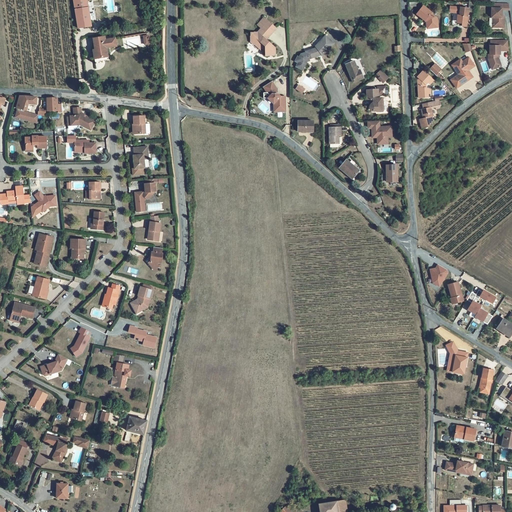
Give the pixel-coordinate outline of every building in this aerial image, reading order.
[(86,0),(72,0),(78,29),(91,27),(86,0)] [(431,13),(422,6),(416,14),(424,21),(425,20),(426,21),(425,22),(425,26),(430,25),(430,29),(436,28),(436,19),(430,14),(431,13)] [(500,8),(490,7),(490,16),(492,16),(492,24),(496,24),(497,26),(503,26),(503,17),(501,17),(500,8)] [(470,9),(458,8),(457,14),(454,13),(453,23),(458,24),(457,26),(468,27),(470,9)] [(264,52),(264,55),(273,55),(273,49),(263,40),(274,27),(262,16),(256,23),(259,27),(255,33),(248,33),(248,40),(247,41),(252,45),(253,44),(264,52)] [(321,53),(322,54),(332,43),(324,36),(315,45),(316,46),(304,50),(305,51),(301,53),(299,57),(297,56),(294,60),(298,63),(296,66),(302,70),(309,61),(306,59),(321,53)] [(105,40),(104,37),(92,39),(94,50),(92,50),(93,52),(96,52),(97,59),(107,57),(106,48),(112,47),(112,45),(113,43),(115,42),(114,38),(105,40)] [(490,45),(489,45),(488,54),(487,54),(488,60),(492,70),(495,69),(501,65),(497,57),(497,55),(499,55),(499,50),(508,51),(507,41),(490,40),(490,45)] [(461,60),(456,64),(461,73),(451,80),(456,87),(472,77),(468,71),(474,67),(469,59),(463,63),(461,60)] [(353,61),(345,64),(352,82),(363,78),(359,68),(356,70),(353,61)] [(438,72),(441,69),(436,64),(430,69),(440,78),(442,76),(438,72)] [(377,74),(380,77),(379,78),(383,83),(389,78),(381,70),(377,74)] [(432,79),(424,71),(418,77),(420,79),(419,80),(418,80),(419,98),(427,97),(427,94),(427,89),(426,85),(428,82),(432,79)] [(285,112),(285,96),(280,97),(277,94),(277,90),(272,81),(263,87),(267,93),(263,93),(264,98),(268,98),(274,104),(274,112),(285,112)] [(376,90),(366,90),(366,98),(372,98),(372,104),(371,105),(369,106),(370,109),(371,110),(382,110),(381,97),(376,98),(376,90)] [(35,104),(36,97),(24,97),(19,97),(16,109),(26,111),(27,104),(35,104)] [(56,98),(46,97),(47,110),(57,110),(57,104),(56,98)] [(438,98),(435,98),(436,101),(428,103),(429,108),(421,109),(422,115),(423,115),(424,118),(419,119),(421,128),(427,127),(433,122),(431,117),(433,116),(431,109),(436,108),(436,109),(439,109),(440,106),(439,100),(438,98)] [(7,114),(9,108),(0,106),(0,129),(2,128),(0,124),(0,120),(2,121),(2,122),(4,113),(7,114)] [(80,108),(73,108),(74,116),(70,117),(67,118),(68,126),(82,125),(82,126),(91,130),(95,121),(86,117),(86,116),(82,115),(83,114),(81,113),(80,108)] [(144,117),(133,117),(133,125),(132,125),(133,135),(149,134),(149,133),(149,124),(144,125),(144,117)] [(374,122),(374,128),(371,129),(372,138),(377,138),(377,144),(387,144),(386,137),(391,136),(390,127),(378,128),(378,121),(374,122)] [(311,122),(298,122),(297,131),(310,131),(311,122)] [(340,128),(329,128),(329,144),(338,144),(338,136),(340,135),(340,128)] [(32,138),(25,138),(25,144),(26,144),(26,149),(25,149),(25,152),(32,152),(32,147),(37,147),(37,149),(41,149),(42,151),(46,150),(46,137),(37,137),(37,136),(32,137),(32,138)] [(75,136),(67,136),(67,143),(74,143),(74,153),(84,153),(84,154),(95,154),(95,144),(88,144),(88,141),(75,141),(75,136)] [(147,147),(133,148),(134,156),(133,156),(134,170),(144,169),(143,160),(148,160),(147,147)] [(352,167),(346,161),(338,169),(349,179),(355,173),(350,169),(352,167)] [(396,166),(384,167),(385,175),(386,175),(386,181),(396,181),(396,166)] [(157,178),(145,179),(145,184),(144,184),(145,188),(144,188),(144,192),(143,193),(142,192),(135,193),(137,212),(145,211),(144,201),(146,199),(150,198),(151,196),(155,192),(156,192),(155,183),(157,183),(157,178)] [(100,183),(89,183),(89,191),(86,191),(87,200),(100,199),(100,183)] [(6,195),(0,195),(0,205),(7,205),(7,202),(16,201),(17,205),(24,204),(23,204),(30,203),(29,196),(23,197),(22,187),(15,188),(15,193),(13,193),(13,192),(6,193),(6,195)] [(39,191),(35,195),(38,201),(35,203),(42,211),(50,205),(55,205),(54,195),(45,195),(44,193),(42,195),(39,191)] [(104,213),(95,212),(94,219),(92,219),(92,229),(102,230),(103,225),(102,225),(102,220),(103,220),(104,213)] [(157,217),(150,217),(151,223),(150,223),(148,231),(150,231),(149,240),(157,242),(160,224),(158,224),(157,217)] [(53,238),(39,234),(35,250),(37,250),(34,264),(45,267),(53,238)] [(85,240),(70,239),(70,249),(71,249),(71,260),(83,260),(83,252),(85,252),(85,240)] [(161,249),(154,248),(153,253),(152,253),(150,261),(148,263),(153,270),(157,270),(157,263),(161,263),(161,253),(160,253),(161,249)] [(435,269),(430,270),(432,283),(438,287),(446,274),(446,270),(438,265),(435,269)] [(49,280),(37,277),(32,295),(45,299),(48,290),(46,290),(49,280)] [(458,283),(448,285),(452,298),(450,298),(452,304),(461,301),(460,297),(462,297),(458,283)] [(120,286),(112,284),(111,289),(108,288),(106,295),(105,294),(102,306),(112,309),(113,304),(115,305),(120,286)] [(152,290),(140,287),(138,296),(140,296),(139,298),(138,298),(138,299),(131,303),(135,311),(137,315),(143,312),(142,311),(148,307),(150,299),(149,299),(152,290)] [(482,292),(479,290),(476,295),(474,297),(479,299),(480,296),(492,303),(496,297),(483,290),(482,292)] [(476,295),(472,292),(467,300),(472,303),(468,310),(476,315),(474,317),(488,325),(493,317),(479,309),(481,306),(472,301),(474,297),(476,295)] [(34,307),(14,302),(9,319),(18,322),(20,314),(32,317),(34,307)] [(511,333),(511,324),(504,319),(498,329),(510,337),(511,333)] [(90,332),(81,328),(79,332),(81,333),(74,346),(71,348),(73,352),(78,348),(83,351),(90,337),(88,337),(90,332)] [(458,362),(460,356),(454,350),(452,352),(449,350),(445,353),(452,361),(450,371),(456,372),(458,362)] [(67,359),(59,355),(55,363),(41,368),(44,375),(46,377),(62,371),(67,359)] [(124,358),(115,356),(114,363),(117,364),(115,378),(113,378),(111,386),(126,389),(129,378),(130,378),(131,373),(127,372),(128,366),(122,365),(124,358)] [(458,362),(456,372),(455,378),(464,379),(465,373),(466,374),(468,364),(458,362)] [(493,369),(483,368),(480,386),(481,387),(480,391),(489,392),(493,369)] [(508,376),(501,372),(495,381),(502,385),(508,376)] [(511,389),(506,386),(500,396),(511,403),(511,389)] [(47,395),(37,390),(29,405),(38,410),(42,402),(43,402),(47,395)] [(86,403),(75,400),(70,417),(82,420),(86,403)] [(102,411),(100,420),(108,421),(110,413),(102,411)] [(146,419),(128,415),(125,429),(143,433),(146,419)] [(23,422),(17,419),(13,430),(19,432),(23,422)] [(475,429),(456,425),(454,436),(473,440),(475,429)] [(67,439),(52,436),(50,443),(57,445),(56,450),(52,457),(58,461),(60,456),(61,457),(64,452),(67,443),(66,443),(67,439)] [(74,436),(72,444),(88,447),(90,439),(74,436)] [(511,439),(502,438),(499,453),(511,455),(511,439)] [(13,450),(10,458),(14,460),(13,462),(21,466),(27,450),(19,447),(17,452),(13,450)] [(461,473),(461,471),(472,473),(473,464),(458,461),(457,464),(457,466),(454,465),(455,464),(447,462),(445,470),(461,473)] [(67,492),(71,492),(72,486),(67,486),(67,484),(56,483),(55,497),(66,498),(67,492)] [(315,494),(312,497),(321,507),(324,504),(315,494)]
